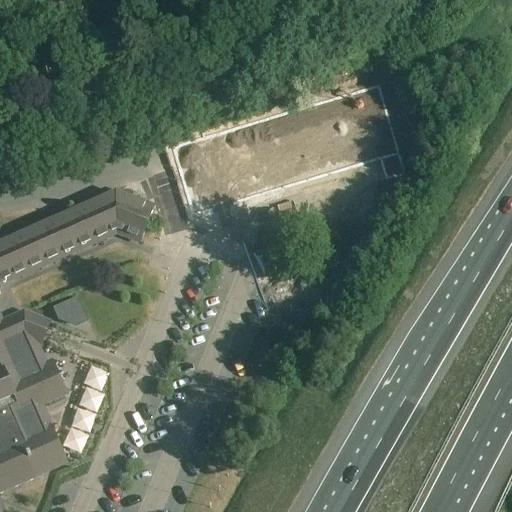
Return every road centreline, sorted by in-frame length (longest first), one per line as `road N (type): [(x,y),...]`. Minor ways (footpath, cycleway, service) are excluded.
road 1 (motorway): [(511,218),(343,511)]
road 2 (motorway): [(435,511),(511,368)]
